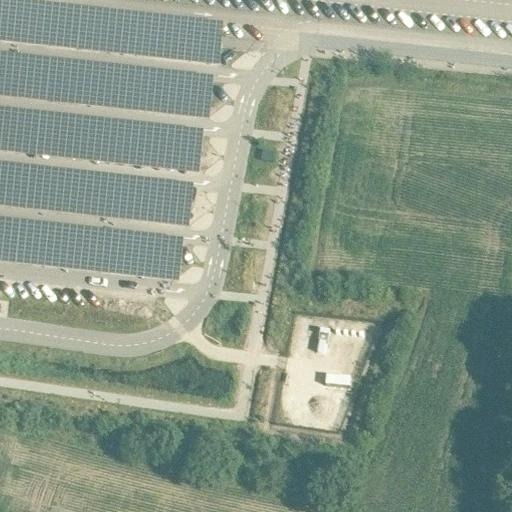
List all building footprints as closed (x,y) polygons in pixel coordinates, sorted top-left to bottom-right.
[(222,27),(0,3),(0,42),(218,66),(222,27)] [(206,81),(0,58),(0,97),(202,119),(206,81)] [(196,134),(0,112),(0,151),(191,173),(196,134)] [(185,188),(0,167),(0,207),(181,227),(185,188)] [(176,243),(0,223),(0,262),(172,281),(176,243)]
